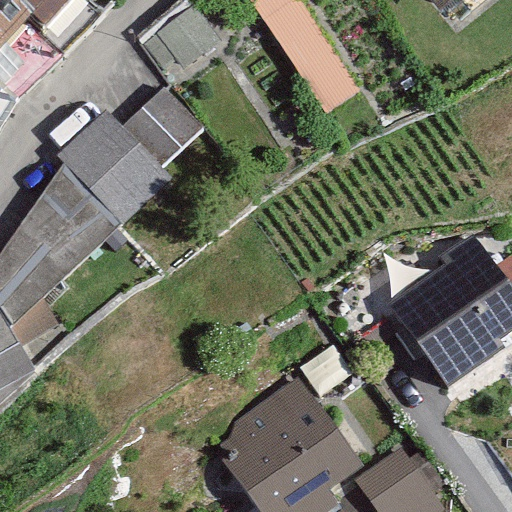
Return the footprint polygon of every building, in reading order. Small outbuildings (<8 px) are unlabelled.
[(0,0),(0,6),(26,31),(39,42),(71,0),(0,0)] [(238,0),(315,123),(355,98),(293,0),(238,0)] [(464,0),(418,0),(437,22),(464,0)] [(0,6),(0,52),(26,31),(0,6)] [(220,56),(185,8),(131,46),(166,96),(220,56)] [(166,96),(119,136),(156,178),(203,138),(166,96)] [(0,133),(11,113),(0,102),(0,133)] [(119,136),(101,118),(50,165),(57,173),(114,234),(165,186),(156,178),(119,136)] [(114,234),(57,173),(0,255),(0,329),(4,337),(114,234)] [(511,339),(511,304),(469,240),(432,265),(437,272),(385,306),(443,393),(498,358),(494,351),(511,339)] [(0,329),(0,361),(14,353),(4,337),(0,329)] [(0,403),(27,381),(14,353),(0,361),(0,403)] [(357,480),(297,388),(236,428),(222,475),(245,511),(339,511),(331,498),(357,480)] [(439,511),(401,458),(355,491),(370,511),(439,511)]
